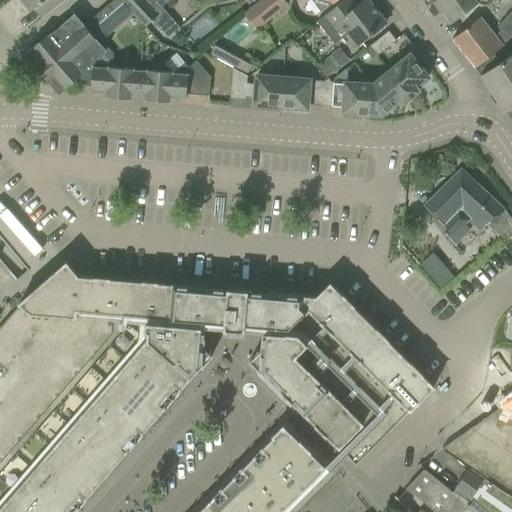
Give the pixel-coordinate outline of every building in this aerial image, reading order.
[(21,0),(31,12),(34,9),(41,19),(64,0),(21,0)] [(120,0),(113,0),(108,5),(123,23),(133,14),(120,0)] [(156,11),(145,0),(120,0),(133,14),(145,27),(152,21),(159,14),(156,11)] [(145,0),(156,11),(162,7),(168,1),(167,0),(145,0)] [(256,30),(287,4),(283,0),(261,0),(244,15),(256,30)] [(311,0),(320,12),(335,0),(311,0)] [(364,0),(357,6),(352,0),(343,0),(316,22),(329,38),(343,27),(358,45),(386,23),(367,0),(364,0)] [(435,0),(433,2),(450,24),(466,13),(477,4),(481,0),(435,0)] [(159,14),(152,21),(167,38),(179,28),(162,7),(156,11),(159,14)] [(480,76),(511,56),(503,45),(511,34),(511,11),(497,27),(501,31),(496,37),(492,33),(480,17),(467,27),(452,40),(480,76)] [(47,35),(24,54),(36,68),(38,66),(49,78),(47,80),(49,83),(50,83),(59,94),(74,81),(77,85),(83,86),(84,68),(93,68),(93,60),(98,56),(99,57),(106,51),(99,43),(84,26),(74,14),(61,25),(62,25),(48,36),(47,35)] [(84,26),(99,43),(112,32),(97,15),(84,26)] [(396,41),(388,31),(369,46),(377,56),(396,41)] [(211,55),(247,75),(254,62),(218,42),(211,55)] [(317,66),(327,78),(349,60),(339,48),(317,66)] [(386,67),(411,97),(415,94),(412,90),(428,78),(419,66),(423,62),(415,52),(410,55),(401,62),(388,68),(387,67),(386,67)] [(480,76),(492,94),(511,81),(511,55),(511,56),(480,76)] [(84,68),(83,86),(91,86),(90,90),(106,92),(106,97),(127,99),(128,93),(138,94),(140,71),(133,71),(133,69),(107,67),(99,57),(98,56),(93,60),(93,68),(84,68)] [(140,71),(138,94),(148,95),(148,100),(169,102),(170,97),(186,98),(186,94),(209,96),(210,77),(196,61),(188,68),(184,63),(173,72),(147,70),(147,72),(140,71)] [(411,97),(386,67),(385,68),(387,69),(378,81),(373,85),(370,114),(382,115),(403,98),(406,101),(411,97)] [(280,109),(283,72),(282,74),(268,77),(257,76),(256,84),(247,83),(247,76),(232,69),(231,79),(230,99),(245,100),(245,98),(255,98),(254,105),(280,107),(280,108),(280,109)] [(284,72),(283,72),(280,109),(281,109),(281,107),(307,109),(307,105),(319,106),(321,81),(298,79),(284,74),(284,72)] [(370,114),(373,85),(365,76),(364,77),(365,77),(357,84),(334,82),(331,107),(343,108),(343,112),(370,114)] [(331,82),(328,78),(324,81),(321,81),(319,106),(331,107),(334,82),(331,82)] [(511,81),(492,94),(504,113),(506,111),(507,111),(511,107),(511,81)] [(487,224),(502,244),(511,235),(511,220),(505,211),(461,169),(424,206),(447,230),(444,232),(456,247),(462,253),(463,252),(456,244),(470,230),(469,229),(473,225),(479,231),(487,224)] [(432,254),(419,266),(440,289),(453,277),(432,254)] [(0,511),(74,511),(88,498),(87,497),(125,452),(126,453),(144,432),(143,432),(163,409),(164,409),(182,389),(181,388),(201,365),(202,366),(203,348),(205,328),(205,321),(225,323),(224,330),(234,331),(244,332),(245,325),(264,326),(263,334),(262,348),(261,349),(260,372),(261,370),(356,465),(434,387),(330,284),(316,297),(267,293),(236,291),(208,288),(79,277),(66,262),(19,304),(19,305),(0,327),(0,511)] [(511,398),(503,406),(511,409),(511,398)] [(511,409),(503,406),(471,428),(511,452),(511,409)] [(274,437),(264,447),(309,492),(330,472),(284,426),(273,437),(274,437)] [(504,492),(511,496),(511,452),(471,428),(442,449),(471,471),(483,478),(504,492)] [(288,511),(289,511),(309,492),(264,447),(263,446),(253,457),(253,458),(244,468),(288,511)] [(247,511),(288,511),(244,468),(243,467),(232,477),(233,478),(223,488),(247,511)] [(478,511),(453,492),(424,469),(405,489),(435,511),(478,511)] [(454,489),(470,499),(482,479),(466,469),(454,489)] [(470,499),(467,503),(478,511),(511,511),(511,496),(504,492),(483,478),(482,479),(470,499)] [(247,511),(223,488),(223,487),(212,498),(213,499),(199,511),(247,511)]
